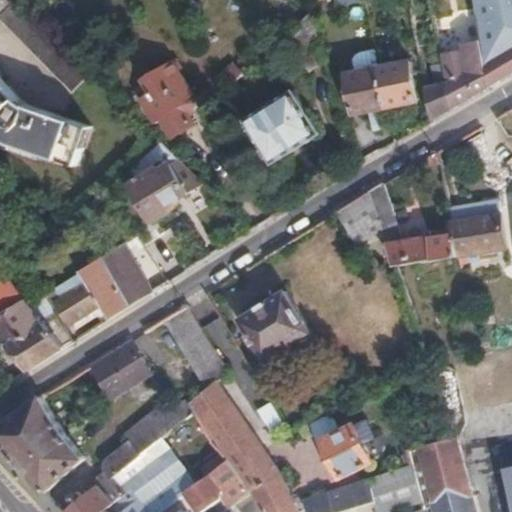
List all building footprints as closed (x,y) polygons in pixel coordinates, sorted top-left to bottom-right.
[(21,0),(14,0),(0,14),(0,16),(76,90),(96,72),(21,0)] [(0,0),(0,14),(14,0),(0,0)] [(511,0),(479,0),(487,40),(495,83),(511,72),(511,0)] [(487,40),(469,44),(471,59),(472,65),(460,67),(448,8),(439,10),(453,80),(457,105),(477,93),(495,83),(487,40)] [(315,9),(291,31),(315,67),(332,55),(315,9)] [(157,86),(142,95),(157,120),(164,116),(174,133),(197,119),(190,106),(194,103),(191,99),(198,95),(175,57),(149,72),(157,86)] [(239,59),(219,77),(227,87),(248,69),(239,59)] [(415,59),(384,66),(393,104),(423,97),(415,59)] [(384,66),(353,72),(361,111),(375,108),(379,130),(397,126),(393,104),(384,66)] [(0,71),(0,137),(16,147),(82,165),(93,126),(43,109),(27,101),(0,71)] [(447,111),(457,105),(453,80),(430,85),(437,117),(447,111)] [(297,86),(250,118),(276,159),(323,130),(297,86)] [(485,124),(490,135),(504,132),(503,114),(485,124)] [(164,165),(135,182),(157,219),(184,203),(179,198),(206,182),(180,157),(165,166),(164,165)] [(387,180),(373,188),(387,228),(399,263),(461,252),(455,221),(450,223),(451,229),(407,237),(387,180)] [(340,209),(361,243),(387,228),(373,188),(340,209)] [(453,206),(455,221),(461,252),(462,260),(471,260),(470,250),(510,244),(504,197),(453,206)] [(129,244),(63,286),(70,295),(61,300),(76,323),(107,304),(116,316),(158,289),(129,244)] [(10,271),(0,278),(0,327),(33,368),(68,346),(47,318),(60,311),(53,300),(48,303),(45,298),(42,300),(36,292),(29,296),(10,271)] [(270,356),(314,330),(290,288),(245,314),(270,356)] [(192,304),(169,316),(210,385),(220,378),(231,369),(192,304)] [(136,337),(95,362),(115,396),(155,374),(136,337)] [(511,371),(443,384),(451,411),(511,397),(511,371)] [(284,470),(220,378),(210,385),(193,397),(233,455),(257,488),(284,470)] [(45,394),(0,429),(0,434),(23,460),(49,489),(88,456),(73,438),(45,394)] [(67,511),(102,511),(127,493),(114,475),(121,469),(180,423),(197,410),(187,397),(172,405),(169,401),(129,433),(134,440),(104,463),(110,469),(96,480),(100,485),(88,495),(85,491),(81,491),(78,495),(80,499),(66,510),(67,511)] [(230,458),(197,410),(180,423),(212,471),(230,458)] [(356,422),(327,437),(336,455),(330,458),(338,477),(375,459),(356,422)] [(482,511),(460,434),(412,447),(416,463),(421,483),(432,480),(440,511),(482,511)] [(257,488),(233,455),(230,458),(212,471),(192,487),(187,490),(205,511),(227,496),(234,504),(257,488)] [(416,463),(308,497),(316,511),(335,511),(378,499),(383,510),(428,499),(421,483),(416,463)] [(127,493),(102,511),(159,511),(187,490),(192,487),(183,476),(161,493),(162,495),(148,505),(121,469),(114,475),(127,493)] [(304,511),(284,470),(257,488),(268,511),(304,511)]
